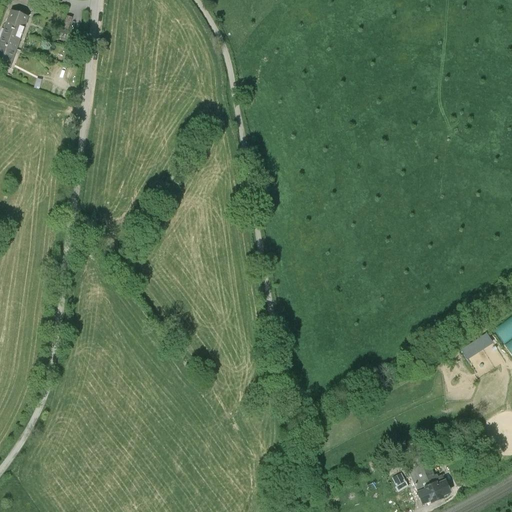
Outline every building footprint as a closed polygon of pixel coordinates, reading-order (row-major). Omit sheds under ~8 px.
[(10,12),(4,28),(21,35),(27,18),(10,12)] [(66,16),(62,28),(68,30),(72,18),(66,16)] [(4,28),(0,39),(0,45),(15,51),(21,35),(4,28)] [(63,44),(68,30),(62,28),(57,42),(63,44)] [(0,64),(9,68),(15,51),(0,45),(0,64)] [(486,335),(461,351),(467,361),(492,345),(486,335)] [(430,459),(422,463),(431,484),(438,481),(431,466),(433,465),(430,459)] [(424,487),(431,484),(422,463),(420,460),(412,464),(413,468),(408,470),(418,492),(425,489),(424,487)] [(402,473),(391,478),(396,487),(406,482),(402,473)] [(438,481),(431,484),(439,501),(446,498),(445,496),(453,493),(447,480),(439,483),(438,481)] [(439,501),(431,484),(424,487),(425,489),(418,492),(423,505),(431,501),(433,504),(439,501)]
